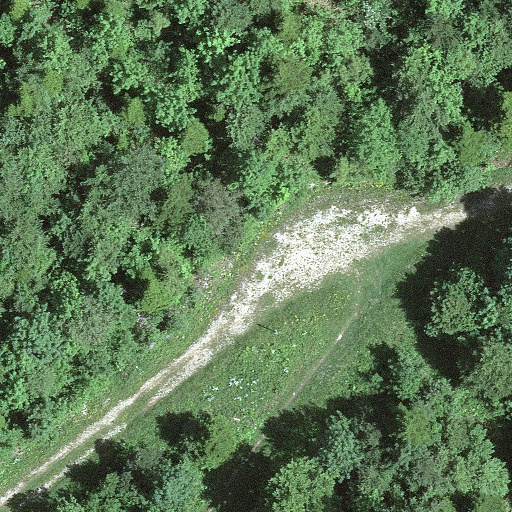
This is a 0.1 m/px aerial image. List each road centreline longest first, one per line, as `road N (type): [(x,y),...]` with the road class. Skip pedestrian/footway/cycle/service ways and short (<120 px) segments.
road 1 (track): [(1,511),(192,356),(447,205)]
road 2 (track): [(213,511),(447,205)]
